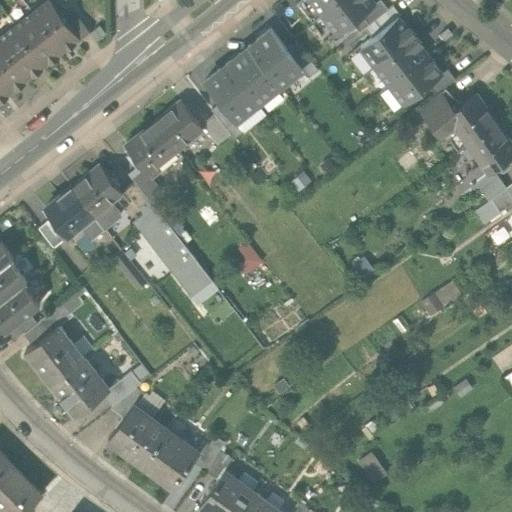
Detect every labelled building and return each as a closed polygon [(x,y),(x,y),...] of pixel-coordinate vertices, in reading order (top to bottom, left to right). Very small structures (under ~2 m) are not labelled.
[(51,0),(45,0),(32,10),(61,48),(78,35),(64,16),(51,0)] [(312,0),(322,12),(337,0),(312,0)] [(337,0),(322,12),(337,31),(375,2),(373,0),(337,0)] [(73,9),(64,16),(78,35),(88,28),(73,9)] [(44,61),(61,48),(32,10),(15,23),(44,61)] [(360,44),(374,63),(416,30),(409,22),(405,25),(397,14),(360,44)] [(15,23),(0,34),(0,38),(27,74),(44,61),(15,23)] [(105,32),(99,24),(91,30),(97,38),(105,32)] [(248,43),(279,83),(301,66),(270,26),(248,43)] [(374,63),(389,81),(427,52),(419,42),(423,39),(416,30),(374,63)] [(0,38),(0,73),(10,87),(27,74),(0,38)] [(226,61),(257,100),(279,83),(248,43),(226,61)] [(442,71),(427,52),(389,81),(404,100),(442,71)] [(226,61),(204,78),(235,117),(257,100),(226,61)] [(0,94),(10,87),(0,73),(0,94)] [(448,138),(456,148),(495,119),(474,91),(450,109),(436,90),(418,103),(438,130),(452,120),(459,130),(448,138)] [(180,97),(154,117),(176,146),(202,125),(180,97)] [(201,119),(217,139),(229,129),(214,109),(201,119)] [(156,161),(176,146),(154,117),(124,140),(133,150),(128,153),(135,163),(140,159),(150,172),(159,165),(156,161)] [(511,149),(511,141),(495,119),(456,148),(464,159),(475,151),(487,168),(492,165),(511,149)] [(392,160),(401,173),(417,162),(412,155),(419,150),(414,144),(392,160)] [(169,195),(150,172),(140,159),(135,163),(128,169),(134,176),(156,205),(163,199),(169,195)] [(99,160),(71,181),(93,209),(110,196),(121,187),(99,160)] [(489,194),(505,183),(492,165),(487,168),(474,177),(487,195),(489,194)] [(176,232),(156,205),(134,176),(124,184),(144,210),(134,217),(151,238),(197,298),(201,295),(207,303),(223,291),(176,232)] [(511,178),(505,183),(489,194),(497,205),(511,194),(511,178)] [(79,220),(93,209),(71,181),(44,203),(52,213),(48,216),(55,226),(60,222),(66,231),(79,220)] [(110,196),(93,209),(104,222),(120,210),(110,196)] [(183,226),(163,199),(156,205),(176,232),(183,226)] [(89,233),(104,222),(93,209),(79,220),(89,233)] [(0,216),(0,230),(10,223),(3,214),(0,216)] [(53,243),(63,235),(55,226),(48,216),(38,224),(53,243)] [(0,264),(10,257),(14,254),(0,236),(0,264)] [(243,260),(239,261),(238,269),(243,270),(249,269),(263,258),(246,236),(237,244),(245,253),(245,258),(243,260)] [(111,253),(136,285),(146,277),(121,245),(111,253)] [(0,297),(23,280),(26,278),(10,257),(0,264),(0,297)] [(448,277),(419,298),(429,313),(442,304),(441,302),(457,290),(448,277)] [(40,301),(23,280),(0,297),(0,322),(4,328),(7,326),(29,309),(40,301)] [(84,282),(63,298),(71,308),(84,298),(79,292),(87,286),(84,282)] [(63,298),(36,319),(22,330),(31,342),(58,321),(59,322),(74,311),(71,308),(63,298)] [(36,319),(29,309),(7,326),(14,335),(22,330),(36,319)] [(206,321),(198,310),(188,317),(196,328),(206,321)] [(400,313),(393,318),(401,329),(408,324),(400,313)] [(25,346),(50,379),(83,354),(59,322),(58,321),(31,342),(25,346)] [(403,350),(408,358),(421,349),(415,341),(403,350)] [(84,353),(83,354),(50,379),(75,411),(104,389),(109,385),(84,353)] [(104,389),(113,401),(136,384),(150,372),(141,360),(109,385),(104,389)] [(511,367),(503,374),(511,387),(511,367)] [(289,385),(283,375),(274,382),(280,391),(289,385)] [(471,386),(464,376),(451,385),(458,395),(471,386)] [(131,403),(134,406),(145,391),(136,384),(113,401),(126,410),(131,403)] [(148,393),(145,391),(134,406),(149,416),(151,413),(163,397),(152,388),(148,393)] [(107,436),(140,459),(164,427),(166,424),(151,413),(149,416),(134,406),(131,403),(126,410),(107,436)] [(180,438),(164,427),(140,459),(173,483),(191,457),(198,447),(182,435),(180,438)] [(191,457),(205,467),(219,448),(225,439),(216,432),(210,441),(205,437),(198,447),(191,457)] [(0,467),(10,458),(0,447),(0,467)] [(233,457),(219,448),(205,467),(217,477),(225,467),(226,468),(233,457)] [(387,473),(371,450),(357,460),(373,483),(387,473)] [(19,511),(42,490),(10,458),(0,467),(0,503),(9,511),(19,511)] [(199,502),(212,511),(241,511),(255,494),(249,489),(256,480),(243,470),(238,477),(226,468),(225,467),(217,477),(199,502)] [(284,511),(257,491),(255,494),(241,511),(284,511)] [(310,511),(312,509),(298,499),(288,511),(310,511)]
